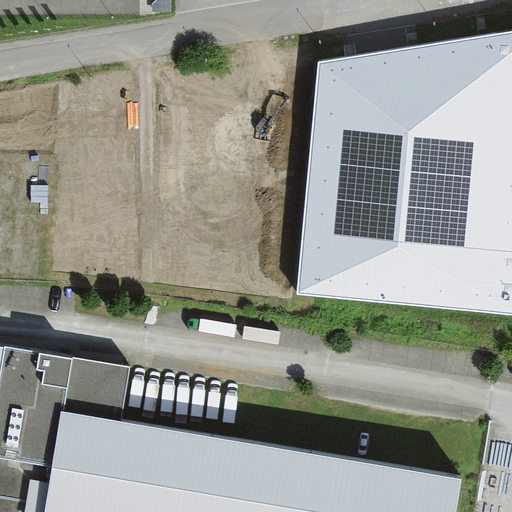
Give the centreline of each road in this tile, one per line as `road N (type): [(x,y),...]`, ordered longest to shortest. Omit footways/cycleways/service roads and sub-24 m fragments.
road 1 (unknown): [(399,0),(194,34)]
road 2 (unclassified): [(194,34),(0,66)]
